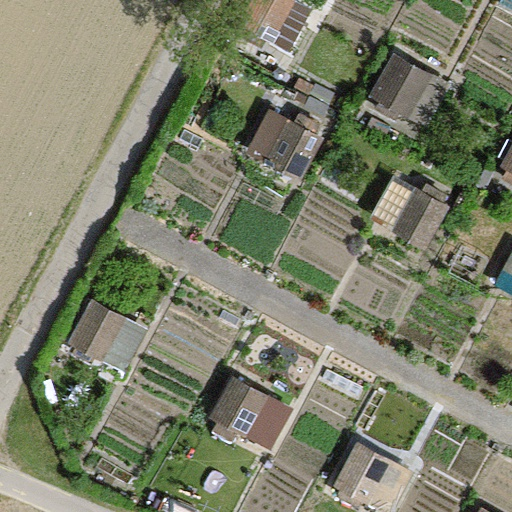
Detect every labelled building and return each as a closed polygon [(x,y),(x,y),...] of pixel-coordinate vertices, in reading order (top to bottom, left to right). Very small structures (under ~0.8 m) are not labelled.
[(378,93),(428,120),(455,70),(405,43),(378,93)] [(259,144),(311,169),(333,125),(280,100),(259,144)] [(436,243),(462,198),(405,166),(379,210),(436,243)] [(104,295),(85,339),(136,361),(155,317),(104,295)] [(222,411),(280,443),(305,398),(246,366),(222,411)] [(344,488),(407,511),(428,458),(365,433),(344,488)] [(511,511),(511,508),(490,498),(483,511),(511,511)]
